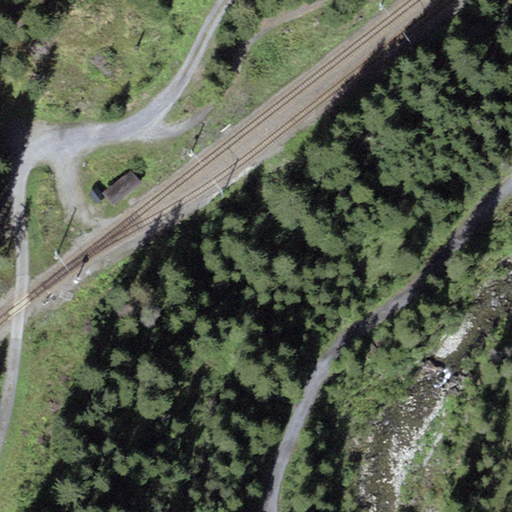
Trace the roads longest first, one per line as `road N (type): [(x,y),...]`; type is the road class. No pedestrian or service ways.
road 1 (track): [(511,183),(452,231),(340,352),(268,481),(271,511)]
road 2 (track): [(0,424),(19,323),(28,167),(58,146),(143,130)]
road 3 (track): [(143,130),(229,0)]
